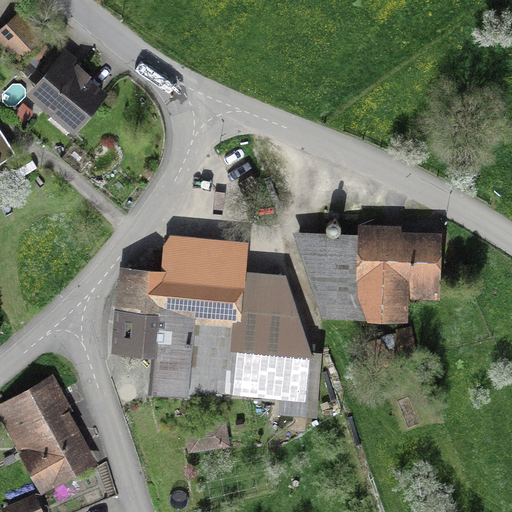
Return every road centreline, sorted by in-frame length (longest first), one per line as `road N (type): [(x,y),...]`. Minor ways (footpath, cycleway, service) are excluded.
road 1 (residential): [(210,96),(420,186),(511,245)]
road 2 (residential): [(210,96),(144,232),(63,319)]
road 3 (residential): [(63,319),(89,368),(136,511)]
road 4 (residential): [(69,0),(143,63),(210,96)]
